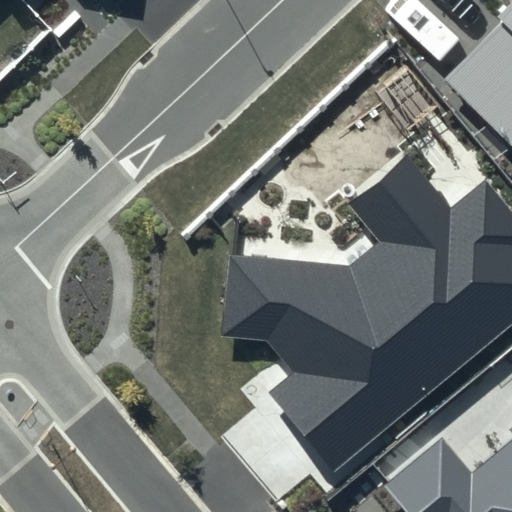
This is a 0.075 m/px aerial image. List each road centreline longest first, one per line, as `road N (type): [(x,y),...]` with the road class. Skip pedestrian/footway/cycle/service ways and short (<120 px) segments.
road 1 (residential): [(268,0),(0,258)]
road 2 (residential): [(0,321),(159,511)]
